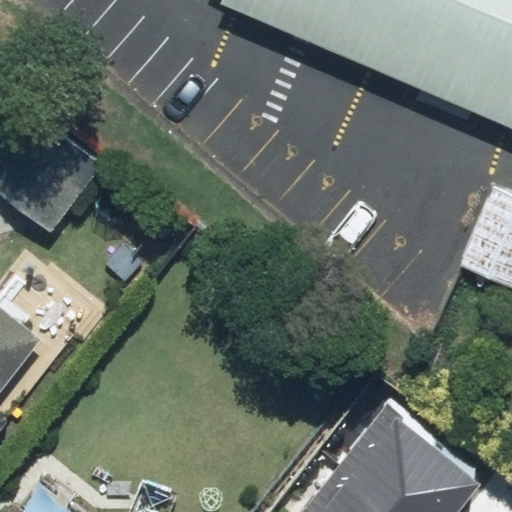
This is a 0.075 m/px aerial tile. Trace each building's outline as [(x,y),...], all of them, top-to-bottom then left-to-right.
[(511,0),(284,0),(511,96),(511,0)] [(46,110),(0,163),(0,170),(66,226),(115,169),(46,110)] [(511,177),(498,171),(465,253),(511,271),(511,177)] [(448,285),(410,264),(374,332),(412,352),(448,285)] [(0,402),(58,328),(0,282),(0,402)] [(457,511),(480,483),(382,407),(300,511),(457,511)] [(105,511),(109,508),(56,466),(19,511),(105,511)]
